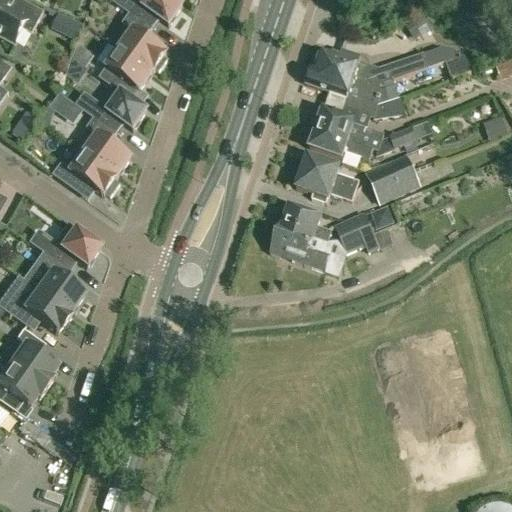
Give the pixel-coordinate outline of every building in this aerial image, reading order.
[(177,6),(168,0),(140,0),(137,5),(130,0),(114,0),(112,4),(130,17),(152,33),(159,23),(169,30),(183,10),(177,6)] [(43,16),(20,3),(14,16),(0,8),(0,40),(15,48),(23,33),(32,37),(43,16)] [(417,16),(402,27),(414,44),(429,33),(417,16)] [(130,32),(116,50),(120,53),(153,77),(156,73),(159,75),(168,63),(164,61),(167,58),(145,42),(152,33),(130,17),(123,27),(130,32)] [(81,29),(71,24),(65,36),(75,41),(81,29)] [(441,52),(423,58),(427,70),(428,73),(445,67),(446,66),(441,52)] [(100,81),(114,91),(121,96),(131,104),(138,94),(139,95),(153,77),(120,53),(100,81)] [(321,54),(316,68),(368,86),(382,91),(381,88),(393,84),(403,81),(428,73),(427,70),(423,58),(398,66),(379,72),(377,72),(360,66),(361,63),(342,56),(341,56),(339,61),(332,58),(321,54)] [(445,67),(450,82),(475,72),(470,58),(446,66),(445,67)] [(0,88),(11,73),(0,65),(0,88)] [(308,74),(304,84),(307,85),(306,88),(321,93),(329,96),(347,102),(343,111),(370,121),(374,122),(376,110),(387,107),(385,100),(382,91),(368,86),(316,68),(314,73),(311,72),(310,75),(308,74)] [(131,104),(121,96),(114,91),(101,109),(85,97),(76,109),(94,122),(116,138),(123,127),(133,134),(147,115),(131,104)] [(54,115),(61,120),(71,105),(60,97),(49,112),(54,115)] [(374,122),(373,125),(405,121),(400,104),(387,107),(376,110),(374,122)] [(49,133),(54,115),(49,112),(39,126),(49,133)] [(318,117),(315,124),(318,125),(316,133),(373,152),(377,153),(381,144),(383,138),(366,132),(353,128),(354,126),(340,121),(322,115),(321,118),(318,117)] [(80,155),(117,181),(131,163),(109,147),(116,138),(94,122),(87,132),(94,137),(80,155)] [(428,125),(408,134),(413,145),(433,137),(428,125)] [(32,135),(19,126),(12,136),(25,145),(32,135)] [(310,141),(307,149),(310,150),(309,153),(342,164),(345,154),(369,162),(373,152),(316,133),(312,142),(310,141)] [(394,154),(413,145),(408,134),(389,142),(394,154)] [(117,181),(80,155),(67,173),(61,169),(53,179),(75,194),(82,185),(104,200),(106,198),(111,201),(120,188),(115,184),(117,181)] [(366,175),(380,210),(420,193),(406,159),(366,175)] [(306,160),(301,175),(353,193),(355,193),(358,185),(337,178),(338,175),(339,171),(306,160)] [(297,180),(295,187),(296,189),(295,192),(313,198),(311,203),(326,208),(330,197),(352,204),(355,193),(353,193),(301,175),(300,179),(297,180)] [(452,205),(444,209),(447,216),(455,212),(452,205)] [(279,230),(279,231),(313,242),(327,246),(330,235),(317,230),(320,222),(289,211),(286,220),(283,221),(279,229),(279,230)] [(336,230),(342,243),(370,231),(365,218),(336,230)] [(29,246),(48,260),(69,275),(76,265),(86,272),(100,252),(67,229),(55,247),(38,234),(29,246)] [(309,253),(313,242),(279,231),(270,257),(324,276),(330,260),(309,253)] [(373,238),(370,231),(342,243),(348,257),(366,249),(369,256),(393,245),(387,232),(373,238)] [(71,319),(73,316),(84,300),(62,284),(69,275),(48,260),(40,269),(47,274),(34,292),(71,319)] [(57,338),(71,319),(34,292),(27,302),(20,297),(7,316),(28,332),(35,322),(57,338)] [(10,369),(46,394),(53,384),(51,382),(58,372),(38,359),(45,349),(23,333),(16,344),(24,349),(10,369)] [(39,404),(46,394),(10,369),(0,383),(0,405),(16,417),(22,407),(30,412),(37,402),(39,404)]
